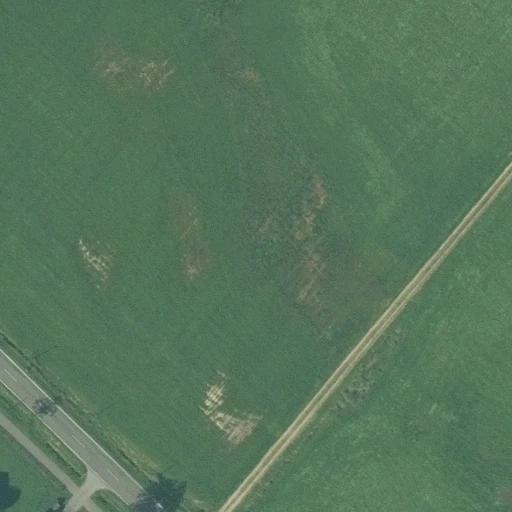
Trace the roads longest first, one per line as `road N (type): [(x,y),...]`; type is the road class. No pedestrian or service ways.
road 1 (track): [(227,511),(511,168)]
road 2 (secondary): [(0,367),(146,511)]
